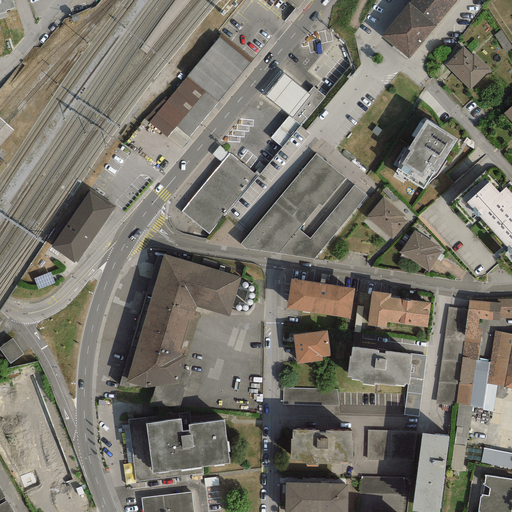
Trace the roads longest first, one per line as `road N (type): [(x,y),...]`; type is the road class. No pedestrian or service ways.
road 1 (primary): [(324,0),(138,222)]
road 2 (residential): [(272,260),(271,511)]
road 3 (unclassified): [(511,290),(272,260)]
road 4 (primary): [(125,240),(92,320),(85,434)]
road 5 (unclassified): [(272,260),(177,244),(138,222)]
road 6 (unclassified): [(22,313),(85,434)]
road 7 (unclassified): [(22,313),(57,302),(125,240)]
